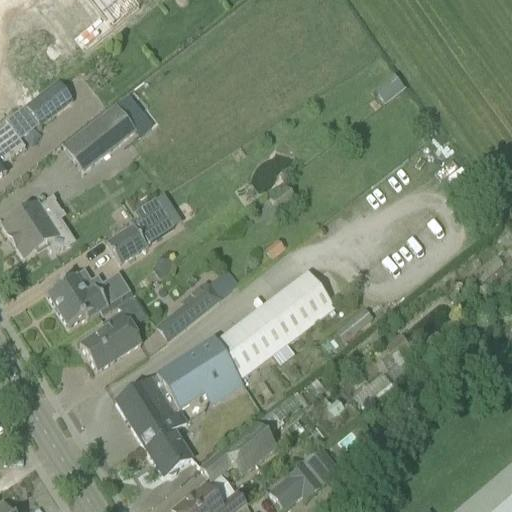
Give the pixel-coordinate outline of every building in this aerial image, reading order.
[(386,107),(406,92),(396,77),(375,92),(386,107)] [(56,86),(24,111),(39,130),(71,105),(56,86)] [(5,93),(0,96),(0,119),(16,109),(5,93)] [(62,151),(82,177),(134,136),(114,111),(62,151)] [(0,133),(0,180),(5,177),(0,170),(0,168),(24,151),(7,128),(0,133)] [(278,196),(268,203),(278,216),(295,204),(283,188),(275,193),(278,196)] [(47,205),(38,211),(36,208),(23,215),(27,220),(16,227),(13,222),(1,230),(7,239),(6,239),(7,241),(9,240),(17,252),(15,253),(16,254),(22,263),(35,256),(34,254),(44,248),(51,259),(69,248),(55,227),(65,220),(62,215),(60,216),(54,206),(55,205),(52,200),(47,204),(47,205)] [(119,268),(145,252),(132,231),(106,248),(119,268)] [(278,246),(264,256),(272,267),(286,256),(278,246)] [(158,261),(152,273),(159,283),(169,276),(171,263),(158,261)] [(213,344),(235,379),(239,386),(271,361),(285,350),(333,313),(305,276),(213,344)] [(74,280),(45,299),(67,332),(84,322),(86,325),(106,312),(94,292),(85,298),(74,280)] [(181,309),(153,332),(166,349),(219,305),(204,286),(178,307),(181,309)] [(500,311),(498,313),(498,315),(500,318),(503,318),(505,318),(507,315),(507,313),(505,310),(502,310),(500,311)] [(373,326),(365,314),(335,335),(343,347),(373,326)] [(140,348),(120,317),(101,329),(104,333),(78,350),(95,377),(140,348)] [(398,340),(383,351),(391,362),(398,371),(404,367),(397,357),(406,351),(398,340)] [(131,396),(114,407),(137,443),(165,425),(160,418),(174,409),(178,416),(202,401),(215,392),(222,403),(242,390),(239,386),(235,379),(213,344),(131,396)] [(293,360),(285,350),(271,361),(279,371),(293,360)] [(383,379),(353,403),(361,413),(391,389),(383,379)] [(165,425),(137,443),(162,482),(166,480),(170,481),(175,478),(175,474),(179,472),(191,464),(175,440),(173,436),(186,428),(178,416),(174,409),(160,418),(165,425)] [(242,511),(246,509),(235,496),(233,498),(219,481),(232,470),(241,482),(276,453),(256,427),(200,473),(212,487),(206,492),(204,489),(174,511),(242,511)] [(408,455),(392,468),(402,480),(418,468),(408,455)] [(304,468),(267,497),(278,511),(286,511),(300,501),(301,502),(304,507),(323,492),(304,468)] [(511,511),(511,470),(461,511),(511,511)]
